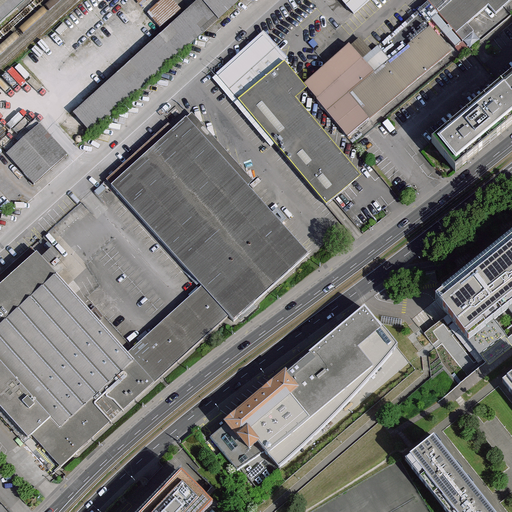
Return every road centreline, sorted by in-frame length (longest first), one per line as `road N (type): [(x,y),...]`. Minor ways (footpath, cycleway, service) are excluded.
road 1 (primary): [(511,139),(172,402),(53,511)]
road 2 (primary): [(88,511),(208,403),(511,171)]
road 3 (residential): [(267,0),(0,241)]
